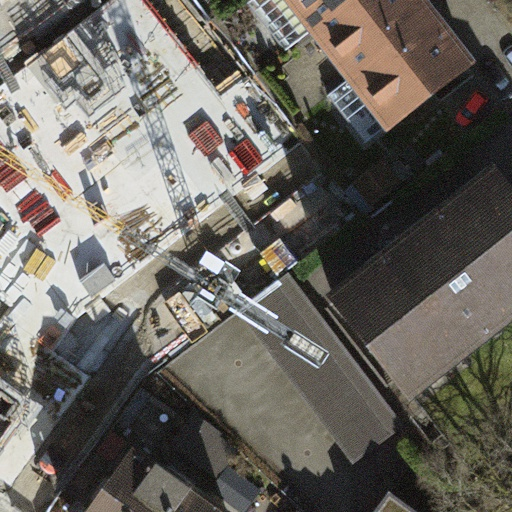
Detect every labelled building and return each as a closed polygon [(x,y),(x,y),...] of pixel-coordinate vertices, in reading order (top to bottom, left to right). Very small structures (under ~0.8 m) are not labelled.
[(134,0),(112,0),(0,86),(0,208),(49,170),(73,201),(151,141),(138,125),(196,80),(134,0)] [(369,0),(291,0),(321,37),(369,0)] [(443,24),(424,0),(369,0),(321,37),(359,88),(443,24)] [(481,74),(443,24),(359,88),(398,138),(481,74)] [(409,192),(389,166),(358,190),(378,216),(409,192)] [(416,395),(511,320),(511,194),(498,177),(341,299),(416,395)] [(296,281),(249,317),(360,464),(407,429),(296,281)] [(6,316),(0,323),(0,478),(14,489),(93,378),(6,316)] [(200,425),(182,450),(225,480),(243,455),(200,425)] [(104,511),(236,511),(149,450),(104,511)] [(415,511),(391,494),(377,511),(415,511)]
